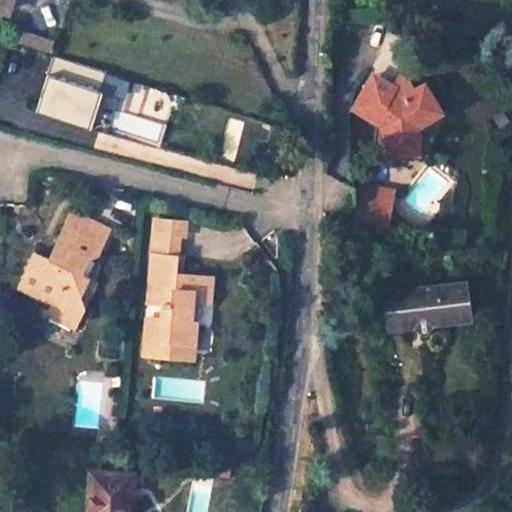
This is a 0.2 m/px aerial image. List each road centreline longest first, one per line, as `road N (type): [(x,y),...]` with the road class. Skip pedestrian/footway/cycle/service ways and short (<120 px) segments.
road 1 (residential): [(309,0),(306,327),(286,511)]
road 2 (unknown): [(0,140),(245,197),(307,197)]
